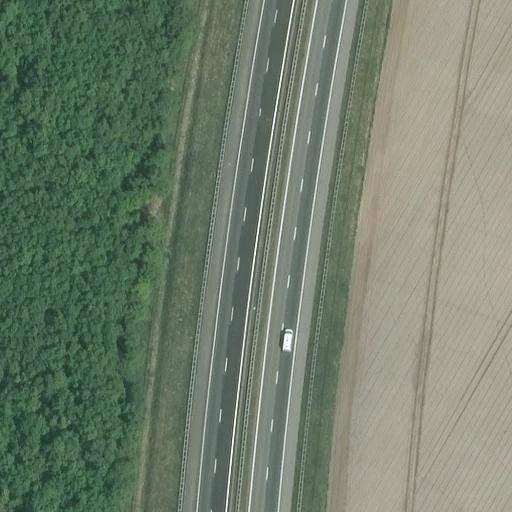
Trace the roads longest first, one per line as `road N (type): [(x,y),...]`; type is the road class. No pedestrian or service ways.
road 1 (motorway): [(277,0),(215,388),(204,511)]
road 2 (motorway): [(264,511),(307,142),(333,0)]
